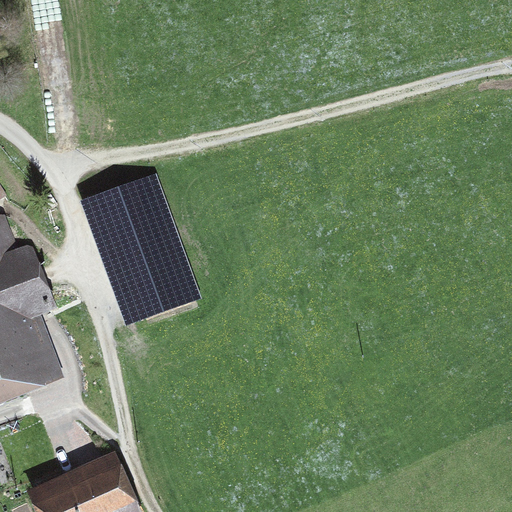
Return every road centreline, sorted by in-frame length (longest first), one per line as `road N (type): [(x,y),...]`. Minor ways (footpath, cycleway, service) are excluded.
road 1 (track): [(0,119),(53,164),(262,128),(511,65)]
road 2 (track): [(53,164),(84,250),(136,465),(157,511)]
